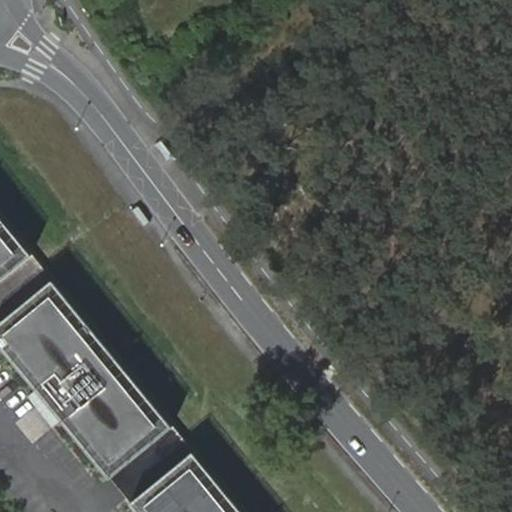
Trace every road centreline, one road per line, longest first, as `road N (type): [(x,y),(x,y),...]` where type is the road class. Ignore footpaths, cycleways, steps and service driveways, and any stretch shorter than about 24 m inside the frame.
road 1 (secondary): [(426,511),(215,264),(94,102)]
road 2 (secondary): [(94,102),(15,0)]
